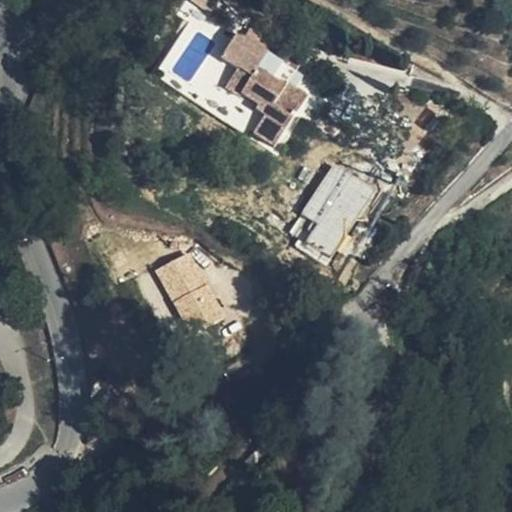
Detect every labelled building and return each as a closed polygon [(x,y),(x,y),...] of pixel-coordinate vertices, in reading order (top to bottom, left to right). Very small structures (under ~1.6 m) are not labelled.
[(283,95),(295,73),(239,35),(222,61),(238,72),(226,91),(240,100),(242,97),(245,92),(262,101),(258,107),(253,113),(256,114),(253,117),(260,122),(252,137),(265,145),(272,143),(281,139),(306,99),(295,93),(291,100),(283,95)] [(304,79),(295,73),(283,95),(291,100),(295,93),(304,79)] [(245,92),(242,97),(258,107),(262,101),(245,92)] [(272,143),(265,145),(274,150),(281,139),(272,143)] [(329,163),(302,216),(316,222),(306,241),(336,255),(372,184),(329,163)] [(199,286),(206,304),(218,299),(211,281),(199,286)] [(196,308),(206,304),(199,286),(189,290),(196,308)] [(143,351),(120,362),(130,382),(129,382),(133,391),(156,380),(143,351)] [(110,370),(88,392),(87,431),(90,431),(124,399),(110,370)]
